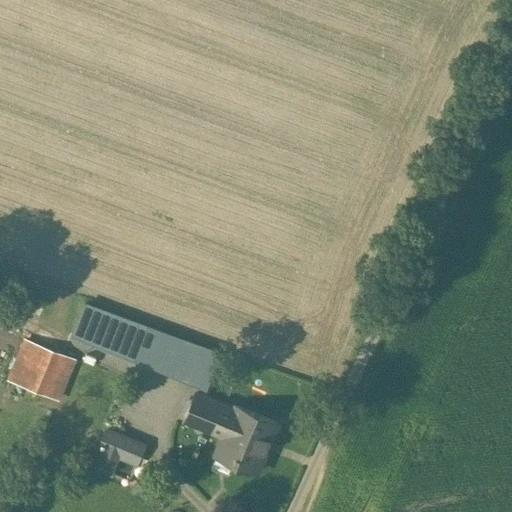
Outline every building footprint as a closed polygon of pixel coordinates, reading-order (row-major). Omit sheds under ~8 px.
[(147,326),(84,303),(72,333),(134,359),(147,326)] [(221,353),(147,326),(134,359),(183,378),(184,377),(183,376),(194,351),(218,361),(221,353)] [(75,359),(25,339),(9,378),(58,397),(75,359)] [(218,361),(194,351),(183,376),(184,377),(208,386),(218,361)] [(234,408),(195,392),(184,418),(223,434),(215,454),(256,471),(277,422),(236,405),(234,408)] [(144,445),(106,429),(99,446),(104,448),(97,466),(110,471),(118,453),(137,461),(144,445)]
